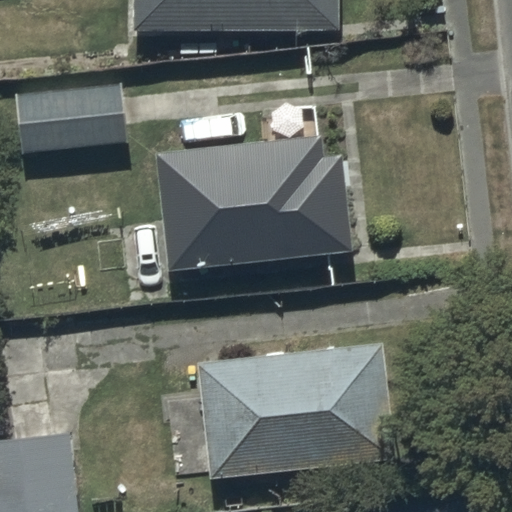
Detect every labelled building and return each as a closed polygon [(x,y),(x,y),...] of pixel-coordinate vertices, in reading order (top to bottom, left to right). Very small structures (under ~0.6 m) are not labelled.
[(136,0),(136,31),(340,31),(339,0),(136,0)] [(259,51),(181,62),(183,94),(263,84),(259,51)] [(21,143),(22,143),(130,133),(125,75),(16,86),(21,143)] [(157,142),(168,260),(353,240),(343,143),(323,145),(321,126),(157,142)] [(210,468),(397,449),(386,333),(199,351),(210,468)] [(87,511),(77,431),(0,440),(0,511),(87,511)]
